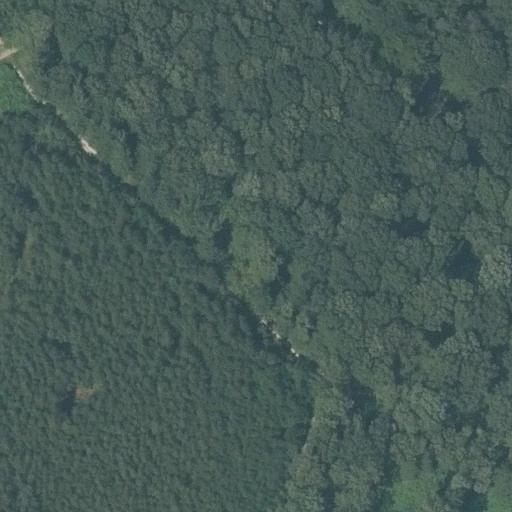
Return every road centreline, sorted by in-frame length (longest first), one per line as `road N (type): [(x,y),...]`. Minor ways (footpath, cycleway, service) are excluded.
road 1 (unknown): [(511,473),(410,428),(306,360),(25,82),(0,37)]
road 2 (track): [(281,511),(309,407),(381,258),(397,169),(439,111)]
road 3 (track): [(298,0),(439,111)]
